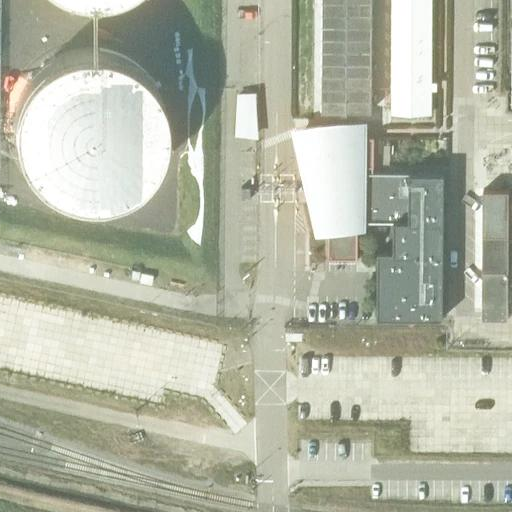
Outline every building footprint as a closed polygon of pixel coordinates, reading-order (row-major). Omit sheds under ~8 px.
[(390,0),(391,114),(431,114),(430,0),(390,0)] [(103,199),(108,198),(113,196),(119,194),(123,192),(127,190),(130,188),(134,186),(138,183),(141,180),(144,177),(147,174),(151,169),(154,165),(156,161),(158,157),(160,153),(161,151),(162,147),(164,143),(165,139),(165,137),(166,132),(166,128),(166,124),(166,119),(165,113),(164,108),(164,104),(162,100),(161,96),(159,92),(157,88),(155,84),(151,78),(148,75),(144,70),(141,67),(137,64),(134,62),(130,59),(126,57),(123,55),(118,53),(114,52),(110,50),(106,49),(99,48),(95,48),(91,48),(86,48),(80,48),(73,49),(71,50),(65,52),(61,54),(57,55),(53,57),(49,60),(44,63),(40,66),(37,69),(34,72),(31,76),(28,79),(26,83),(24,87),(21,93),(19,97),(17,103),(16,107),(15,109),(15,114),(14,118),(14,122),(14,125),(14,129),(15,133),(15,138),(16,140),(16,142),(17,144),(17,146),(19,150),(20,154),(21,156),(23,160),(26,164),(28,168),(32,173),(37,178),(40,181),(43,184),(47,186),(52,190),(56,192),(60,194),(66,196),(71,197),(77,199),(84,199),(88,200),(92,200),(97,199),(103,199)] [(259,89),(236,90),(237,134),(260,133),(259,89)] [(442,316),(443,173),(374,172),(374,137),(359,136),(359,128),(340,128),(321,130),(303,134),(311,172),(318,170),(318,220),(329,220),(329,257),(357,258),(357,220),(395,220),(394,251),(380,251),(380,252),(379,252),(378,315),(379,315),(379,316),(441,317),(441,316),(442,316)] [(508,317),(509,189),(483,189),(482,317),(508,317)]
